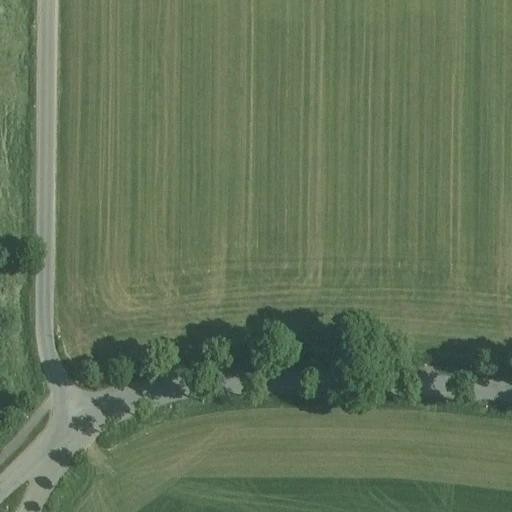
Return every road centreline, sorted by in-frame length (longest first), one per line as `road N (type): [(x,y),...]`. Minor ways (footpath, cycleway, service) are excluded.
road 1 (residential): [(511,392),(254,382),(133,397),(84,418)]
road 2 (unclassified): [(48,0),(43,327),(50,368),(84,418)]
road 3 (residential): [(84,418),(7,511)]
